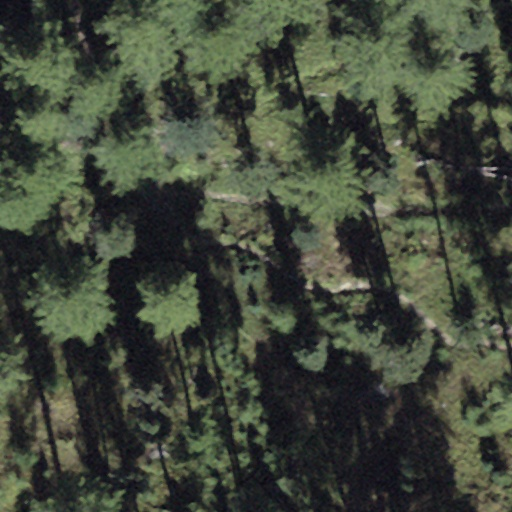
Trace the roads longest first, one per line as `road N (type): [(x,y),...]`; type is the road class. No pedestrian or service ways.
road 1 (track): [(511,208),(325,203),(153,184)]
road 2 (track): [(153,184),(124,139),(77,0)]
